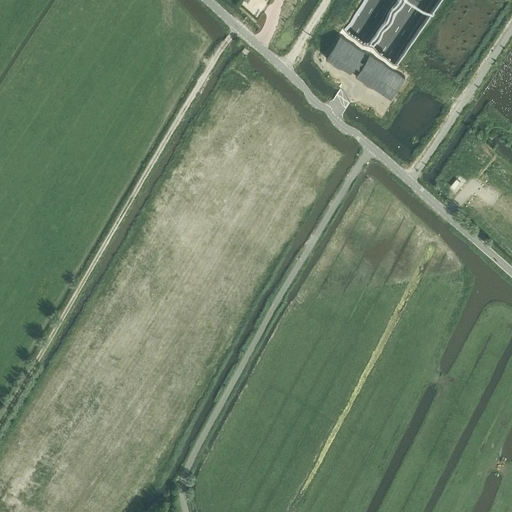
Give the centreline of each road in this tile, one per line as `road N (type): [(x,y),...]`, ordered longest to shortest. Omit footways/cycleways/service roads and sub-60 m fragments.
road 1 (motorway): [(92,511),(419,0)]
road 2 (motorway): [(381,0),(58,511)]
road 3 (unclassified): [(185,511),(193,453),(372,148)]
road 4 (unclassified): [(511,272),(372,148)]
road 5 (unclassified): [(372,148),(256,43)]
